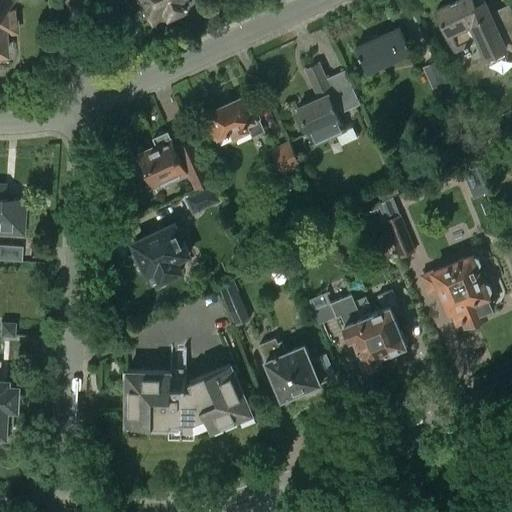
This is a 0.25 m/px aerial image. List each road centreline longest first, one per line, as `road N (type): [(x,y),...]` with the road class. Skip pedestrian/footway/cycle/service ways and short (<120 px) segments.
road 1 (residential): [(59,511),(80,112)]
road 2 (tertiary): [(511,393),(240,503)]
road 3 (residential): [(80,112),(324,0)]
